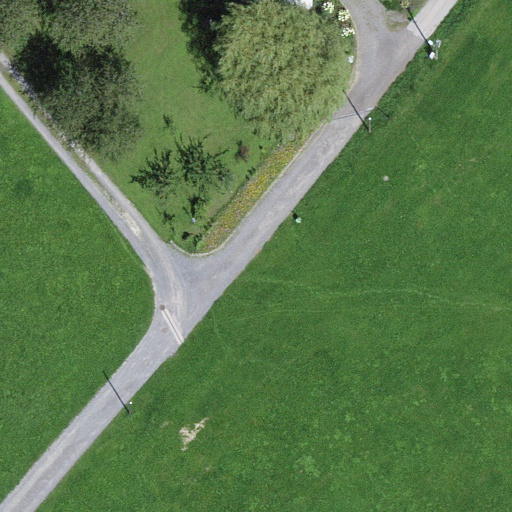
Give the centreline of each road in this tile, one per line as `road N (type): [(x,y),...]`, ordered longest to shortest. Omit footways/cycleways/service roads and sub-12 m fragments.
road 1 (unclassified): [(34,511),(452,0)]
road 2 (track): [(0,55),(210,304)]
